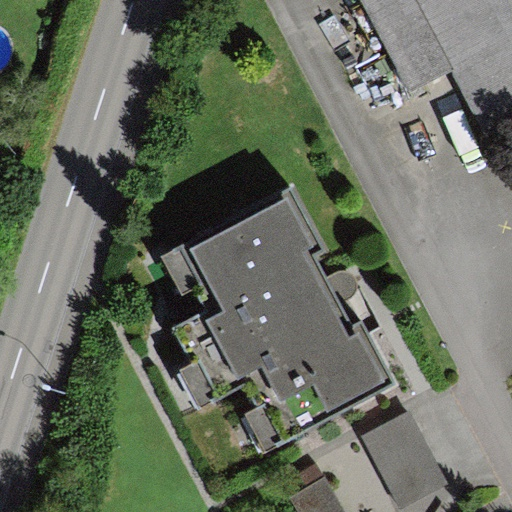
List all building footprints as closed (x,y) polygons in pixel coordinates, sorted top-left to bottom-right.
[(511,0),(358,0),(412,100),(455,77),(490,144),(511,132),(511,0)] [(253,386),(282,444),(392,391),(299,202),(190,255),(220,316),(193,329),(227,398),(253,386)] [(371,432),(411,511),(432,511),(461,498),(416,409),(371,432)] [(329,459),(347,493),(384,473),(366,440),(329,459)] [(344,511),(336,494),(297,511),(344,511)]
